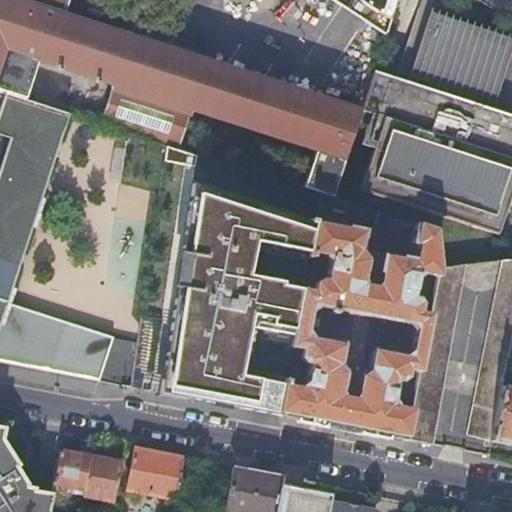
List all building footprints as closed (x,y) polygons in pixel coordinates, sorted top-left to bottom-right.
[(0,0),(0,88),(23,96),(36,56),(112,81),(99,121),(108,124),(172,145),(177,146),(190,107),(314,148),(301,187),(329,196),(357,110),(68,15),(69,13),(61,11),(65,0),(331,0),(382,33),(392,0),(0,0)] [(511,115),(491,109),(511,42),(511,37),(428,11),(405,81),(370,70),(367,78),(357,110),(380,117),(356,189),(496,234),(511,183),(511,115)] [(22,248),(67,110),(39,101),(23,96),(0,88),(0,132),(9,136),(0,163),(0,359),(60,371),(97,378),(111,335),(109,334),(109,336),(81,327),(81,326),(79,325),(78,327),(70,324),(58,320),(58,318),(56,318),(56,319),(35,313),(35,311),(33,311),(33,312),(4,303),(22,248)] [(169,160),(194,165),(196,154),(172,148),(169,160)] [(159,391),(275,413),(282,377),(288,345),(301,280),(306,254),(312,222),(196,183),(159,391)] [(388,215),(345,201),(341,213),(384,227),(388,215)] [(415,297),(410,296),(414,276),(419,273),(434,276),(436,268),(431,229),(426,228),(408,222),(405,241),(409,241),(407,256),(377,251),(373,270),(375,271),(373,285),(357,282),(364,244),(357,242),(360,228),(313,219),(312,222),(306,254),(309,255),(310,251),(322,253),(326,258),(322,278),(318,277),(312,281),(311,290),(304,288),(306,281),(301,280),(288,345),(299,347),(298,355),(302,361),(306,362),(302,380),(297,385),(284,383),(285,378),(282,377),(275,413),(403,438),(409,407),(395,404),(390,398),(394,379),(398,380),(404,375),(405,367),(416,369),(427,313),(417,311),(418,302),(415,297)] [(505,358),(511,319),(511,258),(500,260),(466,435),(482,438),(481,444),(488,445),(489,440),(500,385),(505,358)] [(430,444),(465,264),(436,268),(434,276),(427,313),(416,369),(409,407),(403,438),(430,444)] [(511,387),(500,385),(489,440),(511,443),(511,387)] [(0,511),(8,511),(15,499),(18,500),(30,493),(31,490),(31,483),(26,477),(25,476),(26,470),(15,455),(9,459),(0,446),(0,511)] [(174,498),(182,456),(133,447),(125,488),(174,498)] [(90,455),(58,448),(52,481),(84,487),(90,455)] [(120,461),(90,455),(84,487),(83,493),(113,498),(120,461)] [(222,511),(226,511),(273,511),(278,488),(280,475),(230,465),(222,511)] [(273,511),(323,511),(326,500),(327,498),(278,488),(273,511)] [(45,511),(49,494),(31,490),(30,493),(18,500),(15,499),(8,511),(45,511)] [(373,511),(374,509),(326,500),(323,511),(373,511)]
